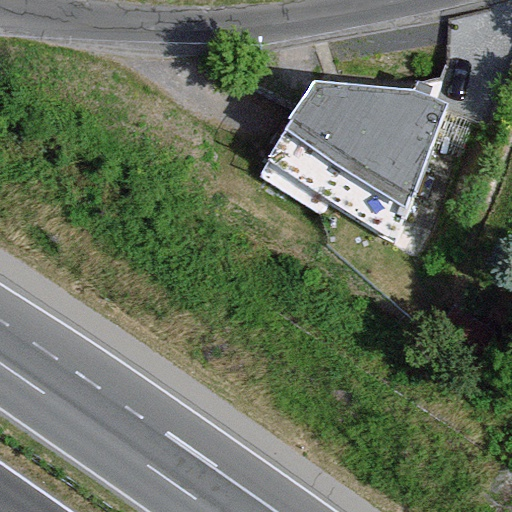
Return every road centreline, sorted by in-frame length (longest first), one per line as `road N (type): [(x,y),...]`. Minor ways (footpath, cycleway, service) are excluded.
road 1 (residential): [(46,0),(183,32),(396,14),(443,0)]
road 2 (motorway): [(217,511),(0,361)]
